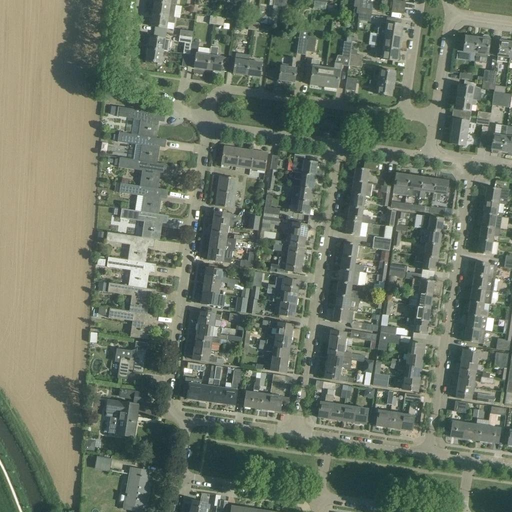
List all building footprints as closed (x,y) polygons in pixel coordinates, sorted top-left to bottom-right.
[(360,0),(360,8),(372,10),(379,11),(380,5),(367,3),(367,0),(360,0)] [(176,6),(154,2),(152,14),(174,17),(176,6)] [(372,10),(360,8),(357,8),(356,14),(359,14),(358,20),(370,22),(372,10)] [(174,17),(152,14),(151,27),(155,27),(154,33),(166,34),(168,22),(173,23),(174,17)] [(223,26),(224,18),(215,17),(214,25),(223,26)] [(378,34),(385,35),(400,37),(402,25),(381,22),(380,28),(378,28),(378,34)] [(298,45),(297,54),(298,54),(306,55),(306,52),(307,46),(309,37),(310,31),(301,29),(298,45)] [(166,34),(154,33),(153,38),(149,37),(147,49),(163,51),(168,52),(169,41),(165,40),(166,34)] [(383,47),(399,49),(400,37),(385,35),(383,47)] [(482,38),(477,38),(475,54),(487,56),(490,39),(489,39),(490,37),(488,36),(484,35),(483,37),(482,38)] [(474,62),(475,54),(477,38),(465,36),(463,52),(471,53),(470,56),(469,56),(469,61),(474,62)] [(307,46),(306,52),(314,53),(316,38),(309,37),(307,46)] [(497,61),(509,63),(511,42),(500,41),(497,61)] [(349,66),(350,60),(351,50),(352,43),(344,42),(342,56),(338,56),(335,63),(334,70),(327,69),(324,87),(337,89),(339,73),(340,74),(341,65),(349,66)] [(398,54),(399,49),(383,47),(377,46),(376,58),(381,59),(397,62),(397,61),(399,61),(400,60),(401,56),(400,55),(398,54)] [(194,66),(194,68),(207,70),(210,55),(211,47),(209,55),(196,53),(195,56),(195,58),(194,66)] [(210,55),(207,70),(221,72),(223,57),(217,56),(218,48),(211,47),(210,55)] [(163,51),(147,49),(145,61),(161,64),(163,51)] [(350,60),(362,62),(363,56),(357,55),(357,51),(351,50),(350,60)] [(247,76),(249,61),(250,55),(236,53),(233,74),(247,76)] [(281,66),(279,81),(280,81),(280,83),(285,83),(286,82),(291,82),(294,83),(295,73),(296,68),(294,68),(296,59),(289,58),(288,67),(281,66)] [(324,87),(327,69),(318,67),(319,61),(312,60),(311,69),(312,70),(310,85),(324,87)] [(262,63),(249,61),(247,76),(260,78),(262,63)] [(380,70),(378,82),(394,84),(395,72),(380,70)] [(347,78),(345,90),(355,92),(357,79),(347,78)] [(394,84),(378,82),(370,81),(369,87),(374,87),(377,87),(376,94),(392,97),(394,84)] [(456,97),(477,100),(480,101),(481,96),(479,96),(481,89),(474,88),(458,85),(456,97)] [(498,106),(510,108),(511,95),(494,93),(492,100),(496,100),(498,106)] [(476,104),(477,100),(456,97),(455,110),(470,112),(471,105),(474,106),(476,104)] [(478,112),(477,118),(489,120),(492,106),(489,106),(489,111),(488,112),(485,111),(484,113),(478,112)] [(138,136),(156,138),(158,125),(156,125),(157,121),(164,122),(165,116),(165,115),(118,107),(118,108),(117,116),(116,116),(140,120),(138,136)] [(488,126),(489,120),(477,118),(476,124),(483,125),(483,130),(487,131),(488,126)] [(450,121),(450,125),(451,127),(452,127),(451,132),(467,134),(468,128),(469,122),(464,121),(453,119),(453,120),(452,120),(450,121)] [(499,151),(503,152),(507,126),(501,125),(499,136),(493,135),(491,150),(492,150),(492,152),(493,154),(497,154),(498,153),(499,151)] [(511,127),(507,126),(503,152),(508,153),(508,154),(509,156),(511,156),(511,127)] [(139,161),(157,164),(159,151),(157,150),(158,146),(165,147),(165,141),(166,141),(166,140),(156,138),(138,136),(119,132),(117,142),(141,146),(139,161)] [(451,132),(449,144),(465,146),(467,134),(451,132)] [(236,167),(239,149),(224,147),(221,165),(236,167)] [(250,169),(253,151),(239,149),(236,167),(250,169)] [(267,153),(253,151),(250,169),(265,172),(267,153)] [(272,155),(270,170),(276,171),(278,156),(272,155)] [(295,173),(315,176),(317,163),(304,161),(305,156),(294,155),(292,172),(295,173)] [(140,187),(158,189),(160,176),(158,176),(159,172),(166,173),(166,167),(167,167),(167,165),(157,164),(139,161),(120,158),(118,167),(142,171),(140,187)] [(355,168),(353,181),(367,183),(368,171),(378,172),(380,164),(365,161),(363,169),(355,168)] [(390,187),(392,173),(386,172),(384,186),(390,187)] [(300,187),(313,190),(315,176),(295,173),(294,179),(301,180),(300,187)] [(406,196),(409,176),(395,174),(392,194),(406,196)] [(420,191),(422,178),(409,176),(406,196),(406,195),(413,197),(414,190),(420,191)] [(217,191),(236,194),(238,179),(219,177),(218,184),(220,185),(219,191),(217,191)] [(433,193),(436,180),(422,178),(420,191),(419,198),(424,198),(425,192),(433,193)] [(448,188),(449,182),(436,180),(433,193),(432,199),(439,200),(440,194),(447,195),(448,188)] [(367,183),(353,181),(351,194),(365,196),(370,197),(372,184),(367,183)] [(168,191),(158,189),(140,187),(120,184),(119,193),(143,197),(141,212),(159,215),(161,201),(159,201),(160,197),(167,198),(168,192),(168,191)] [(311,203),(313,190),(300,187),(298,187),(297,193),(299,194),(298,201),(311,203)] [(485,201),(498,203),(500,189),(487,187),(485,201)] [(236,194),(217,191),(216,199),(218,199),(217,205),(215,205),(215,206),(233,209),(236,194)] [(381,206),(387,207),(389,194),(384,193),(381,206)] [(351,194),(349,207),(363,209),(365,196),(351,194)] [(311,203),(298,201),(291,200),(290,205),(297,206),(296,214),(309,216),(311,203)] [(483,214),(496,216),(498,203),(485,201),(485,202),(483,201),(482,207),(484,207),(483,214)] [(280,210),(265,207),(264,213),(279,216),(280,210)] [(363,209),(349,207),(349,208),(347,208),(346,214),(348,215),(347,220),(368,223),(369,224),(370,220),(370,217),(362,216),(363,209)] [(430,207),(430,208),(429,213),(444,215),(445,209),(430,207)] [(169,216),(159,215),(141,212),(120,209),(119,218),(144,222),(142,237),(155,240),(160,241),(160,240),(162,227),(160,226),(161,222),(168,223),(169,217),(169,218),(169,216)] [(387,211),(385,226),(393,228),(395,212),(387,211)] [(214,212),(213,224),(228,226),(233,227),(234,215),(229,215),(229,214),(224,214),(214,212)] [(496,216),(483,214),(483,215),(481,214),(480,220),(482,221),(481,227),(494,229),(500,229),(502,217),(496,216)] [(258,231),(260,217),(250,216),(248,229),(258,231)] [(423,216),(421,229),(441,232),(443,219),(423,216)] [(279,219),(263,217),(262,223),(278,225),(279,219)] [(365,237),(368,223),(347,220),(345,234),(365,237)] [(291,236),(306,238),(308,226),(292,223),(290,223),(289,227),(290,229),(291,229),(291,236)] [(213,224),(211,236),(226,238),(228,226),(213,224)] [(479,240),(492,242),(494,229),(481,227),(479,240)] [(441,232),(421,229),(420,229),(419,236),(421,236),(420,243),(439,246),(441,232)] [(155,241),(155,240),(142,237),(107,233),(106,242),(130,245),(127,261),(146,263),(148,250),(146,250),(147,246),(154,247),(155,241)] [(211,236),(209,248),(224,250),(232,251),(234,251),(236,240),(234,239),(226,238),(211,236)] [(306,238),(291,236),(289,247),(304,250),(306,238)] [(492,242),(479,240),(477,254),(490,255),(492,242)] [(390,245),(373,242),(373,248),(389,251),(390,245)] [(344,243),(342,255),(355,257),(357,245),(344,243)] [(439,246),(420,243),(426,243),(424,256),(437,258),(439,246)] [(287,259),(302,261),(304,250),(289,247),(281,246),(274,245),(273,250),(281,251),(288,252),(287,259)] [(209,248),(207,260),(223,262),(231,263),(231,260),(231,258),(232,251),(224,250),(209,248)] [(380,251),(380,261),(389,262),(389,251),(380,251)] [(249,254),(248,262),(241,261),(240,267),(252,268),(254,255),(249,254)] [(355,257),(342,255),(340,269),(360,272),(363,272),(364,266),(354,264),(355,257)] [(437,258),(424,256),(424,257),(416,256),(415,261),(423,262),(422,270),(435,272),(437,258)] [(146,263),(127,261),(108,258),(107,267),(131,270),(128,286),(146,288),(148,275),(146,275),(147,271),(154,272),(155,266),(155,265),(146,263)] [(302,261),(287,259),(285,271),(301,273),(302,261)] [(380,269),(380,275),(386,276),(387,263),(377,261),(376,269),(380,269)] [(474,274),(495,278),(497,266),(489,265),(489,264),(476,262),(474,274)] [(407,267),(390,264),(389,270),(406,272),(407,267)] [(234,284),(239,285),(239,281),(228,280),(229,278),(227,278),(228,274),(225,271),(206,268),(206,269),(204,268),(203,270),(202,273),(203,275),(205,275),(204,280),(220,282),(227,283),(234,284)] [(338,282),(351,284),(357,285),(360,272),(340,269),(338,282)] [(495,278),(474,274),(474,276),(472,276),(471,282),(473,282),(472,288),(493,292),(495,278)] [(268,285),(267,289),(298,294),(299,281),(276,278),(275,286),(268,285)] [(410,292),(432,295),(434,282),(413,279),(412,286),(411,285),(410,292)] [(204,280),(202,292),(218,294),(220,282),(204,280)] [(351,284),(338,282),(336,295),(349,297),(358,298),(359,292),(350,291),(351,284)] [(107,293),(108,284),(99,283),(98,291),(107,293)] [(146,288),(128,286),(109,283),(107,292),(131,296),(129,311),(147,314),(149,301),(147,300),(148,296),(154,297),(155,292),(156,292),(156,290),(146,288)] [(243,285),(241,298),(248,299),(250,287),(243,285)] [(258,300),(259,288),(252,287),(251,299),(258,300)] [(493,292),(472,288),(470,302),(483,304),(491,305),(493,292)] [(298,294),(267,289),(267,293),(274,295),(281,296),(280,303),(296,306),(298,294)] [(216,306),(218,294),(202,292),(201,304),(216,306)] [(432,295),(410,292),(408,305),(417,306),(430,308),(432,295)] [(336,295),(334,308),(347,310),(349,297),(336,295)] [(238,298),(236,312),(245,314),(247,299),(238,298)] [(255,315),(257,300),(250,299),(248,314),(255,315)] [(380,315),(382,302),(376,301),(375,308),(365,307),(364,313),(380,315)] [(394,303),(391,302),(385,301),(383,315),(389,316),(390,306),(393,306),(394,303)] [(469,309),(468,315),(487,318),(488,312),(482,311),(483,304),(470,302),(468,302),(467,308),(469,309)] [(294,317),(296,306),(280,303),(280,304),(278,303),(276,314),(279,314),(278,315),(294,317)] [(430,308),(417,306),(415,319),(428,321),(430,308)] [(147,314),(129,311),(110,308),(108,318),(132,321),(130,337),(147,340),(150,322),(155,323),(156,317),(157,317),(157,316),(147,314)] [(347,310),(334,308),(332,322),(345,324),(347,310)] [(198,324),(215,327),(219,327),(221,316),(215,315),(215,314),(199,312),(198,324)] [(244,323),(245,316),(229,314),(228,321),(244,323)] [(487,318),(468,315),(466,328),(485,331),(487,318)] [(426,335),(428,321),(415,319),(415,320),(407,318),(406,325),(414,326),(413,333),(426,335)] [(276,329),(275,335),(291,338),(293,325),(263,321),(262,325),(269,326),(269,328),(276,329)] [(378,325),(363,323),(362,330),(377,332),(378,325)] [(221,327),(219,327),(215,327),(198,324),(196,336),(220,339),(226,340),(227,336),(220,335),(221,327)] [(396,328),(381,325),(380,332),(395,335),(396,328)] [(485,331),(466,328),(464,342),(477,343),(483,344),(485,331)] [(329,343),(346,345),(347,339),(345,339),(346,333),(331,331),(329,343)] [(375,349),(377,335),(361,332),(360,339),(371,341),(370,349),(375,349)] [(400,337),(380,334),(378,350),(386,351),(387,343),(399,345),(400,337)] [(511,335),(505,334),(504,340),(498,339),(496,349),(509,351),(511,335)] [(289,349),(291,338),(275,335),(274,342),(267,340),(267,341),(260,340),(259,345),(289,349)] [(219,345),(220,339),(196,336),(194,348),(210,350),(211,344),(219,345)] [(137,342),(136,348),(146,350),(147,343),(137,342)] [(408,354),(423,356),(425,356),(425,351),(424,350),(425,344),(409,342),(408,354)] [(345,352),(346,345),(329,343),(327,354),(342,356),(350,358),(357,359),(364,360),(364,356),(351,354),(351,353),(345,352)] [(272,359),(287,361),(289,349),(259,345),(254,344),(253,346),(259,347),(259,349),(265,350),(265,352),(273,353),(272,359)] [(117,349),(115,362),(120,363),(117,378),(127,380),(128,369),(133,370),(133,372),(143,374),(146,350),(136,348),(135,359),(130,358),(131,351),(117,349)] [(209,356),(210,350),(194,348),(192,360),(223,364),(224,360),(217,359),(217,358),(209,356)] [(461,362),(476,364),(478,352),(463,350),(462,356),(460,356),(459,361),(461,362)] [(494,366),(502,368),(506,368),(508,354),(496,353),(494,366)] [(325,360),(324,365),(326,366),(325,366),(340,369),(348,370),(349,363),(350,358),(342,356),(327,354),(326,360),(325,360)] [(421,368),(423,356),(408,354),(407,361),(399,360),(398,365),(421,368)] [(286,373),(287,361),(272,359),(270,371),(286,373)] [(474,376),(476,364),(461,362),(459,374),(474,376)] [(204,365),(188,363),(187,369),(203,371),(204,365)] [(404,378),(419,380),(421,368),(398,365),(397,370),(405,371),(404,378)] [(340,369),(325,366),(324,379),(346,382),(354,383),(354,379),(347,378),(347,377),(339,376),(340,369)] [(223,404),(225,389),(218,388),(221,368),(215,367),(214,379),(211,403),(223,404)] [(240,384),(242,372),(234,371),(231,388),(237,389),(238,383),(240,384)] [(457,385),(472,388),(474,376),(459,374),(457,385)] [(284,383),(285,377),(273,375),(272,381),(284,383)] [(374,376),(373,386),(387,386),(387,376),(374,376)] [(211,403),(214,379),(209,378),(208,386),(201,385),(198,401),(211,403)] [(418,392),(419,380),(404,378),(403,385),(401,385),(401,388),(402,389),(402,390),(418,392)] [(198,401),(201,385),(194,385),(194,380),(185,379),(185,384),(189,384),(187,399),(198,401)] [(330,420),(332,404),(335,384),(323,382),(322,388),(329,389),(328,395),(326,395),(325,403),(320,402),(318,418),(330,420)] [(246,392),(244,407),(256,409),(258,394),(259,386),(255,385),(254,385),(253,393),(246,392)] [(471,400),(472,388),(457,385),(456,398),(471,400)] [(365,388),(364,397),(373,399),(374,390),(365,388)] [(225,389),(223,404),(235,406),(237,391),(225,389)] [(120,390),(119,400),(134,402),(136,392),(120,390)] [(268,411),(270,395),(258,394),(256,409),(268,411)] [(421,396),(405,394),(404,400),(420,403),(421,396)] [(493,403),(494,396),(478,394),(477,401),(493,403)] [(282,397),(270,395),(268,411),(280,412),(282,397)] [(106,411),(106,413),(111,413),(111,417),(110,424),(116,425),(116,430),(115,434),(134,437),(134,436),(132,436),(135,415),(137,416),(138,405),(134,405),(108,401),(106,411)] [(466,413),(468,403),(455,401),(454,412),(466,413)] [(342,421),(344,406),(332,404),(330,420),(342,421)] [(354,423),(356,408),(344,406),(342,421),(354,423)] [(408,415),(402,414),(400,430),(412,431),(413,424),(416,424),(417,416),(414,416),(415,407),(409,406),(408,415)] [(368,409),(356,408),(354,423),(366,425),(368,409)] [(388,428),(391,412),(378,410),(376,426),(388,428)] [(388,428),(400,430),(402,414),(391,412),(388,428)] [(450,437),(462,439),(464,423),(452,422),(450,437)] [(476,425),(464,423),(462,439),(474,440),(476,425)] [(488,427),(476,425),(474,440),(485,442),(488,427)] [(488,427),(485,442),(498,444),(500,429),(488,427)] [(111,460),(97,457),(94,469),(109,472),(111,460)] [(148,471),(138,470),(131,468),(128,483),(129,483),(127,495),(121,494),(119,502),(125,503),(123,509),(139,511),(140,511),(142,505),(145,506),(149,485),(144,484),(145,478),(147,478),(148,471)] [(189,511),(205,511),(207,504),(192,501),(189,511)] [(225,511),(227,502),(220,501),(219,507),(216,507),(215,511),(225,511)]
